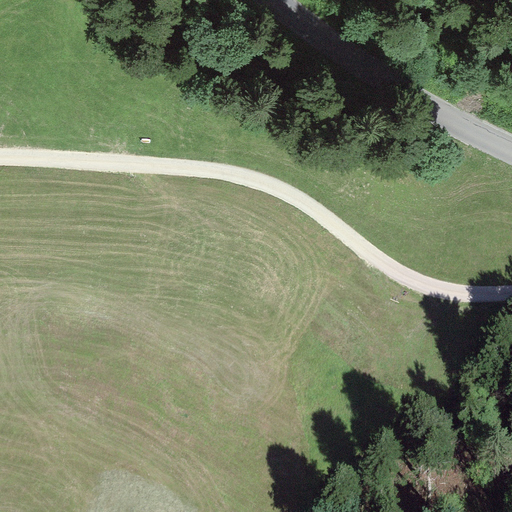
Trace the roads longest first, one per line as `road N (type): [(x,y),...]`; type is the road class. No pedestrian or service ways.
road 1 (track): [(511,292),(399,276),(297,193),(228,171),(0,157)]
road 2 (tertiary): [(270,0),(511,151)]
